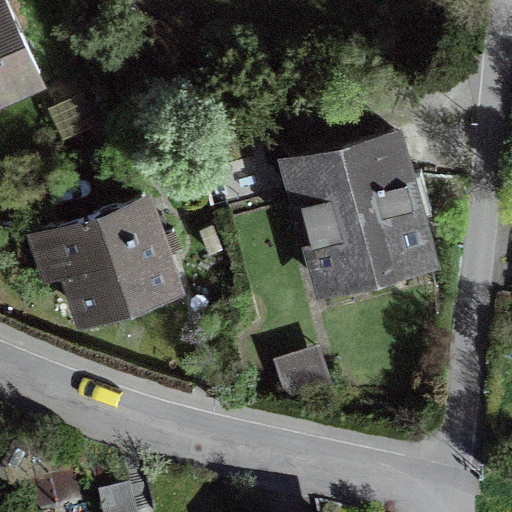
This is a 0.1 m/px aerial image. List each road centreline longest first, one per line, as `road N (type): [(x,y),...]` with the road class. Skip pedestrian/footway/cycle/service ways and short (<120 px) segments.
road 1 (residential): [(0,372),(252,450),(457,488)]
road 2 (residential): [(457,488),(511,78)]
